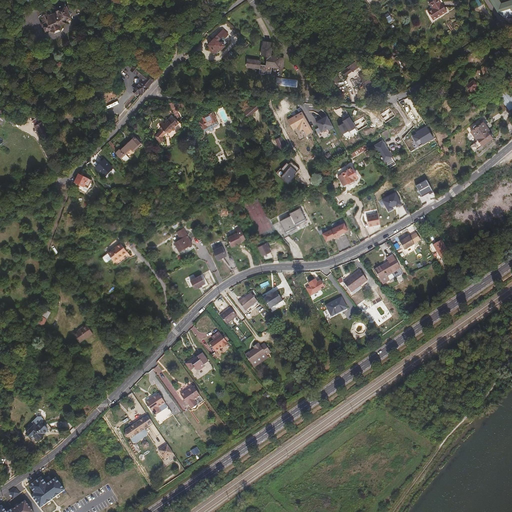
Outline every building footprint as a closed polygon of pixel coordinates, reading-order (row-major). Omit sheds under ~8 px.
[(432,9),(428,11),(433,20),(447,12),(439,0),(434,0),(429,3),(432,9)] [(491,0),(498,11),(511,9),(511,1),(501,3),(499,0),(491,0)] [(65,23),(65,22),(64,20),(69,18),(69,16),(67,10),(66,10),(64,5),(60,7),(59,5),(53,8),(55,13),(48,16),(47,14),(41,16),(44,25),(43,26),(45,31),(50,30),(51,32),(60,28),(60,26),(65,23)] [(389,13),(385,15),(389,22),(393,19),(389,13)] [(207,45),(209,46),(215,52),(216,53),(224,45),(223,45),(225,43),(222,40),(220,42),(218,39),(222,35),(223,37),(227,34),(222,29),(207,45)] [(247,60),(246,66),(259,68),(258,73),(259,74),(264,74),(265,73),(270,73),(270,66),(281,68),(282,58),(276,57),(269,56),(271,43),(262,42),(261,55),(267,56),(265,65),(259,64),(257,61),(247,60)] [(352,70),(361,63),(358,58),(348,65),(352,70)] [(113,69),(117,73),(127,62),(123,59),(113,69)] [(140,94),(152,80),(146,75),(138,68),(139,67),(134,63),(135,62),(133,61),(132,62),(131,61),(127,65),(131,69),(134,73),(135,72),(140,77),(140,83),(133,91),(136,94),(138,93),(140,94)] [(345,75),(352,70),(348,65),(346,66),(347,68),(342,71),(345,75)] [(359,74),(363,81),(362,82),(365,86),(371,82),(363,71),(359,74)] [(337,74),(331,78),(334,83),(340,79),(337,74)] [(466,85),(470,90),(477,85),(473,80),(466,85)] [(369,86),(375,94),(377,92),(372,84),(369,86)] [(498,95),(507,108),(511,104),(511,96),(506,89),(498,95)] [(257,109),(254,105),(245,113),(248,116),(257,109)] [(25,113),(43,124),(45,123),(43,120),(40,121),(31,106),(27,108),(29,111),(25,113)] [(302,112),(287,120),(293,130),(297,128),(299,131),(303,129),(306,135),(313,132),(302,112)] [(203,130),(208,127),(207,126),(216,121),(212,113),(205,117),(205,116),(202,118),(203,119),(199,122),(203,130)] [(14,125),(16,121),(8,116),(5,120),(14,125)] [(161,126),(160,127),(164,131),(166,132),(169,132),(172,128),(174,129),(177,126),(176,124),(178,122),(172,116),(167,120),(164,122),(162,121),(160,124),(161,126)] [(327,116),(316,122),(322,133),(333,127),(327,116)] [(338,126),(343,134),(356,127),(350,116),(342,121),(343,123),(338,126)] [(47,130),(45,125),(35,119),(32,121),(41,137),(52,131),(50,128),(47,130)] [(473,127),(474,128),(471,131),(477,140),(472,144),(471,147),(472,149),(473,150),(475,149),(476,149),(492,137),(491,137),(493,135),(491,133),(489,134),(487,131),(488,130),(482,122),(477,126),(476,125),(475,124),(474,125),(473,125),(472,126),(473,127)] [(160,130),(155,135),(159,142),(164,139),(162,136),(164,133),(160,130)] [(115,151),(119,156),(130,148),(131,149),(132,150),(140,145),(134,137),(119,149),(118,148),(115,151)] [(281,137),(275,140),(280,150),(286,147),(281,137)] [(382,157),(386,165),(393,161),(382,141),(375,145),(381,155),(380,156),(381,158),(382,157)] [(364,145),(351,154),(353,158),(367,149),(364,145)] [(298,150),(300,154),(294,156),(300,167),(306,164),(305,163),(308,161),(302,148),(298,150)] [(113,168),(104,159),(95,168),(104,177),(113,168)] [(335,180),(340,187),(345,184),(347,186),(352,182),(351,180),(354,178),(348,167),(345,169),(346,171),(340,175),(341,176),(335,180)] [(86,178),(77,173),(73,182),(86,188),(90,181),(86,179),(86,178)] [(426,180),(416,186),(422,196),(429,193),(430,194),(433,192),(426,180)] [(396,209),(396,208),(403,205),(396,192),(382,199),(389,212),(396,209)] [(301,208),(289,213),(291,216),(280,221),(285,233),(298,228),(296,225),(306,221),(301,208)] [(378,214),(367,216),(369,227),(380,225),(378,214)] [(327,242),(349,232),(345,223),(323,233),(327,242)] [(181,233),(180,232),(177,233),(180,239),(174,243),(176,247),(174,249),(174,251),(175,252),(176,253),(177,252),(192,244),(184,232),(181,233)] [(238,233),(228,238),(233,247),(243,242),(238,233)] [(409,236),(399,242),(404,250),(414,244),(420,240),(416,233),(409,237),(409,236)] [(433,241),(443,258),(448,255),(446,252),(445,252),(437,239),(433,241)] [(212,245),(213,250),(223,246),(221,241),(212,245)] [(110,253),(117,261),(130,250),(123,242),(110,253)] [(269,246),(267,243),(258,247),(262,255),(269,252),(268,250),(270,249),(268,246),(269,246)] [(224,246),(215,251),(220,260),(228,256),(224,246)] [(375,268),(383,282),(390,278),(391,280),(404,272),(398,263),(393,254),(387,257),(389,260),(375,268)] [(345,281),(351,290),(368,278),(361,269),(345,281)] [(204,275),(193,280),(197,289),(201,287),(205,286),(208,284),(204,275)] [(254,291),(242,301),(248,310),(260,300),(254,291)] [(272,307),(282,300),(283,300),(277,291),(274,292),(269,295),(266,298),(270,304),(272,307)] [(342,309),(347,307),(342,297),(326,305),(328,309),(330,308),(333,314),(342,309)] [(282,300),(272,307),(275,310),(285,304),(282,300)] [(234,305),(224,313),(231,321),(241,313),(234,305)] [(42,330),(50,313),(47,311),(46,313),(43,312),(36,327),(42,330)] [(73,335),(78,343),(91,334),(85,324),(78,329),(79,331),(73,335)] [(221,351),(228,345),(232,342),(232,341),(226,334),(223,331),(216,337),(218,339),(214,342),(221,351)] [(227,332),(226,334),(232,341),(234,340),(227,332)] [(251,354),(258,362),(271,352),(272,352),(276,348),(269,340),(266,343),(263,341),(258,345),(259,346),(251,354)] [(230,349),(228,345),(221,351),(223,354),(230,349)] [(192,361),(196,366),(199,364),(201,367),(205,367),(210,363),(209,362),(213,359),(206,351),(199,356),(199,355),(192,361)] [(195,400),(198,404),(209,396),(202,387),(199,382),(186,391),(193,401),(195,400)] [(157,404),(161,410),(167,406),(164,402),(170,398),(164,389),(152,397),(157,404)] [(132,424),(141,437),(154,429),(151,424),(156,420),(150,412),(141,418),(132,424)] [(26,433),(30,437),(32,435),(34,437),(38,441),(45,435),(44,435),(48,430),(42,424),(43,422),(43,420),(40,417),(38,418),(34,420),(29,426),(31,429),(26,433)] [(167,444),(158,450),(164,460),(174,454),(167,444)] [(25,487),(38,508),(62,490),(53,477),(45,483),(39,476),(25,487)] [(0,511),(31,511),(19,495),(8,503),(6,501),(0,504),(0,511)]
